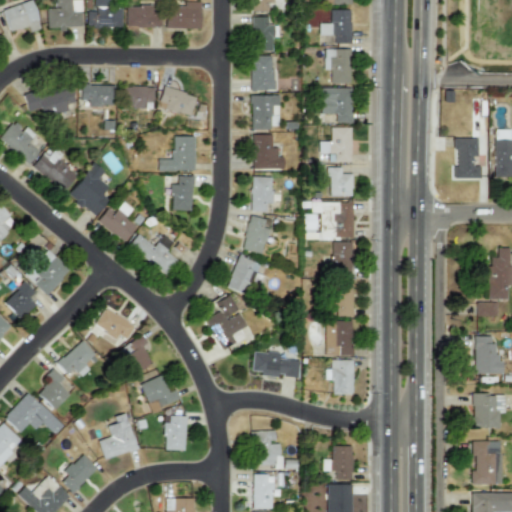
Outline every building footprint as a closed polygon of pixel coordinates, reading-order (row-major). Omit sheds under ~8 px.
[(29,0),(0,9),(8,32),(26,26),(28,32),(39,28),(29,0)] [(45,29),(64,29),(64,27),(80,27),(79,0),(53,0),(54,8),(45,8),(45,29)] [(119,29),(120,8),(106,8),(106,0),(92,0),(92,10),(85,10),(84,28),(119,29)] [(249,0),(249,12),(270,12),(269,0),(249,0)] [(163,29),(198,29),(198,2),(182,1),(182,7),(163,7),(163,29)] [(124,27),(157,28),(158,6),(124,5),(124,27)] [(349,44),(348,9),(327,10),(328,23),(316,24),(316,35),(331,35),(331,44),(349,44)] [(269,51),(269,37),(275,37),(275,25),(266,25),(265,17),(249,17),(250,51),(269,51)] [(327,83),(347,84),(348,49),(323,49),(322,63),(328,63),(327,83)] [(248,90),(270,90),(270,55),(247,56),(248,90)] [(86,106),(111,106),(111,85),(78,84),(78,100),(86,100),(86,106)] [(65,111),(64,104),(72,102),(69,85),(21,94),(25,112),(49,108),(50,114),(65,111)] [(142,107),(142,103),(151,103),(151,86),(119,87),(120,108),(142,107)] [(193,96),(161,86),(155,106),(187,117),(193,96)] [(333,123),(350,122),(349,88),(316,89),(317,114),(333,114),(333,123)] [(248,128),(276,129),(276,96),(248,95),(248,128)] [(0,142),(25,165),(43,145),(14,118),(0,132),(0,142)] [(327,154),(332,154),(332,162),(349,162),(348,127),(327,127),(327,154)] [(281,169),(281,157),(275,157),(275,147),(270,147),(270,135),(250,134),(250,169),(281,169)] [(192,171),(192,136),(171,136),(170,159),(156,159),(156,170),(192,171)] [(477,179),(477,166),(469,166),(469,156),(474,156),(474,138),(450,137),(450,149),(454,149),(454,165),(449,165),(449,179),(477,179)] [(511,151),(508,151),(508,139),(491,139),(491,176),(511,176),(511,151)] [(73,177),(43,150),(30,165),(59,192),(73,177)] [(349,174),(338,174),(338,167),(325,167),(325,196),(350,196),(349,174)] [(105,187),(84,170),(64,195),(92,217),(106,199),(100,195),(105,187)] [(189,211),(190,176),(175,175),(174,184),(169,184),(168,210),(189,211)] [(263,211),(263,204),(269,204),(270,177),(248,176),(248,211),(263,211)] [(350,238),(350,204),(315,204),(315,214),(300,214),(301,238),(350,238)] [(114,210),(112,213),(105,208),(94,221),(121,242),(134,226),(114,210)] [(261,227),(262,218),(245,215),(240,250),(260,253),(264,228),(261,227)] [(164,251),(171,242),(161,235),(153,246),(135,233),(126,247),(163,274),(174,259),(164,251)] [(350,242),(329,241),(328,275),(348,276),(350,242)] [(484,299),(504,299),(504,286),(507,286),(507,247),(494,247),(494,257),(484,257),(484,299)] [(42,295),(67,272),(46,250),(21,273),(42,295)] [(223,287),(243,295),(256,263),(236,255),(223,287)] [(333,316),(350,316),(350,281),(328,282),(328,307),(333,307),(333,316)] [(32,305),(26,298),(32,292),(22,282),(0,301),(17,319),(32,305)] [(219,350),(232,342),(227,334),(240,326),(221,296),(210,303),(215,311),(200,320),(219,350)] [(473,316),(495,315),(494,302),(473,302),(473,316)] [(131,326),(101,307),(90,326),(113,339),(116,335),(123,340),(131,326)] [(322,355),(348,356),(348,321),(322,321),(322,355)] [(471,336),(471,372),(495,373),(496,337),(471,336)] [(151,363),(137,337),(114,350),(129,375),(151,363)] [(82,364),(92,354),(78,340),(53,363),(70,381),(85,366),(82,364)] [(294,378),(296,360),(276,359),(276,353),(250,351),(248,371),(257,372),(257,375),(294,378)] [(350,360),(328,360),(328,394),(349,395),(350,360)] [(72,387),(50,367),(42,376),(47,380),(34,393),(51,409),(72,387)] [(177,399),(172,389),(166,392),(159,374),(136,384),(149,412),(177,399)] [(16,433),(25,423),(32,430),(38,422),(51,434),(59,425),(24,392),(0,418),(16,433)] [(468,427),(495,428),(496,409),(492,408),(492,394),(469,393),(468,427)] [(101,459),(134,449),(123,413),(111,416),(113,423),(104,426),(107,436),(95,440),(101,459)] [(162,423),(161,450),(183,450),(183,416),(167,416),(167,423),(162,423)] [(0,461),(18,441),(0,424),(0,461)] [(249,465),(272,464),(272,469),(279,469),(278,442),(271,443),(271,430),(248,431),(249,465)] [(319,459),(320,471),(333,471),(333,480),(349,480),(349,445),(328,446),(329,459),(319,459)] [(93,468),(79,454),(55,479),(69,493),(93,468)] [(249,508),(270,509),(270,475),(250,474),(249,508)] [(28,492),(21,486),(13,494),(32,511),(50,511),(65,496),(44,476),(28,492)] [(348,511),(348,485),(324,485),(324,511),(348,511)] [(511,492),(468,492),(467,511),(488,511),(488,510),(511,510),(511,492)] [(168,511),(190,511),(191,498),(171,498),(171,511),(168,511)]
